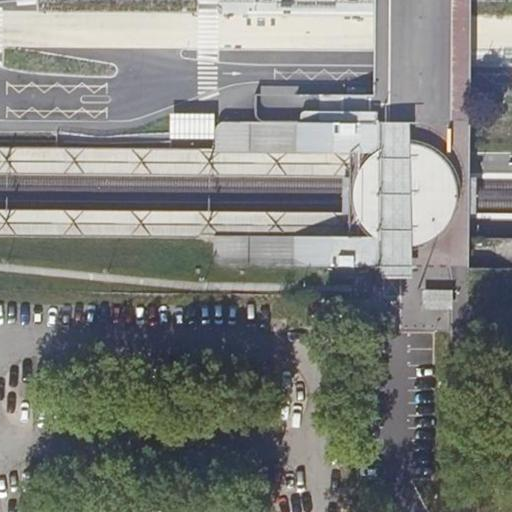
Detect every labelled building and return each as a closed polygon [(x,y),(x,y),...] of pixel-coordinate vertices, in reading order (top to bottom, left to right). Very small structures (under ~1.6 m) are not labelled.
[(215,113),(170,113),(170,129),(170,136),(215,137),(215,129),(215,113)] [(413,243),(413,214),(413,203),(413,170),(413,164),(413,135),(413,117),(381,117),(381,144),(381,237),(381,274),(413,274),(413,243)] [(426,138),(413,135),(413,164),(413,170),(413,203),(413,243),(424,241),(436,235),(448,225),(456,215),(458,208),(461,202),(462,192),(462,184),(460,176),(457,165),(455,162),(450,155),(444,149),(435,142),(426,138)] [(381,237),(381,144),(373,150),(367,156),(360,166),(355,179),(353,192),(355,205),(359,216),(366,226),(374,234),(381,237)] [(349,150),(0,145),(0,171),(348,175),(349,150)] [(0,233),(214,236),(347,238),(347,215),(0,211),(0,233)] [(426,306),(453,305),(453,298),(434,299),(433,290),(425,290),(426,306)]
